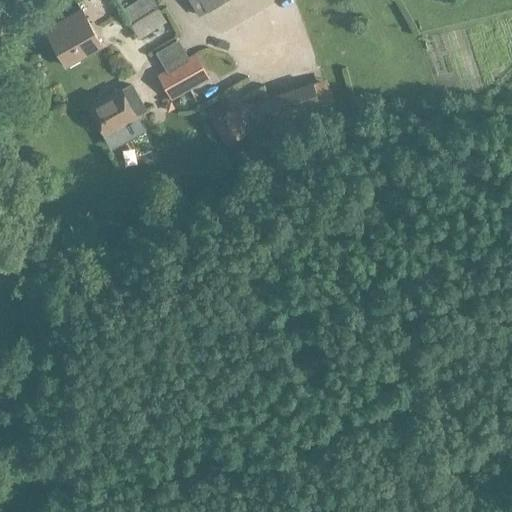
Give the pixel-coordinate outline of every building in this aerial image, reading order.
[(138,37),(165,20),(152,0),(137,0),(121,10),(138,37)] [(221,0),(189,0),(198,14),(221,0)] [(66,65),(100,45),(81,10),(60,21),(68,35),(54,43),(66,65)] [(205,75),(192,52),(185,57),(182,51),(162,62),(165,68),(156,73),(169,95),(205,75)] [(120,88),(89,106),(104,133),(105,133),(108,140),(124,131),(128,136),(142,128),(135,116),(135,115),(146,109),(131,83),(120,89),(120,88)] [(225,142),(245,131),(233,109),(213,120),(225,142)]
